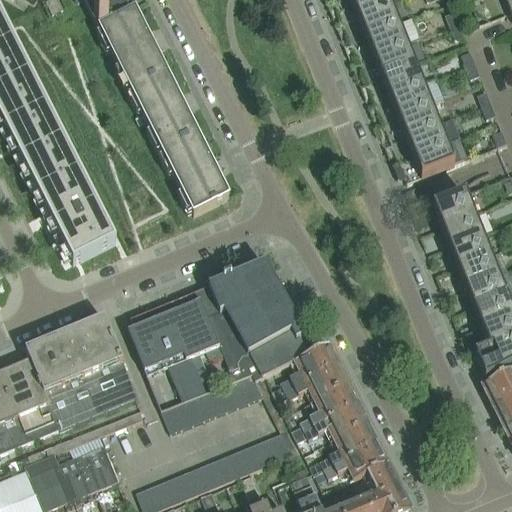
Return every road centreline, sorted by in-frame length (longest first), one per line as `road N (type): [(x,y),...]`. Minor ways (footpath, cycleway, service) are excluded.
road 1 (residential): [(501,504),(296,0)]
road 2 (residential): [(283,216),(435,511)]
road 3 (residential): [(42,315),(283,216)]
road 4 (residential): [(174,0),(283,216)]
